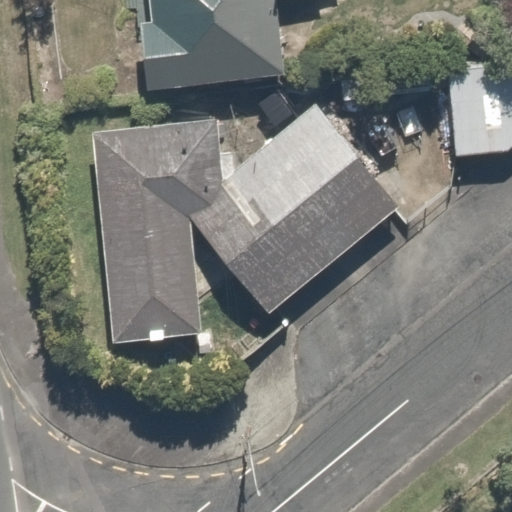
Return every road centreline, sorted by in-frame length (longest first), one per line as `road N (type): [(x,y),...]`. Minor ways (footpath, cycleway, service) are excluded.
road 1 (residential): [(290,497),(195,507),(110,494),(0,451)]
road 2 (residential): [(511,315),(290,497)]
